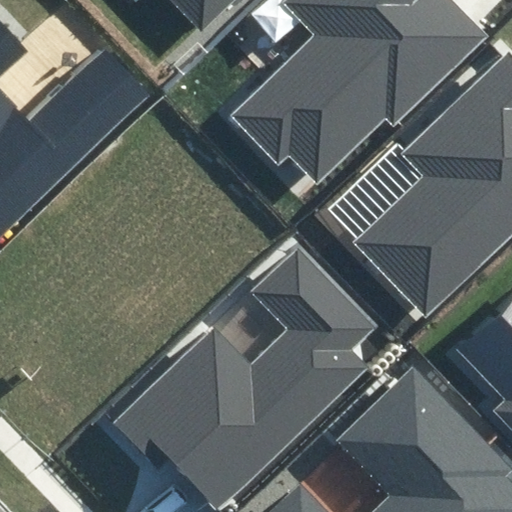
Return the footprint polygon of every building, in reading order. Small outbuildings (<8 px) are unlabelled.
[(177,0),(199,22),(221,0),(177,0)] [(282,0),(279,3),(312,37),(232,113),(280,163),(290,153),(315,180),(389,110),(395,117),(488,28),(461,0),(282,0)] [(0,73),(28,46),(0,17),(0,238),(153,89),(106,42),(25,121),(0,95),(0,73)] [(511,236),(511,55),(410,154),(427,172),(348,248),(421,324),(511,236)] [(354,349),(380,324),(304,245),(253,295),(289,332),(254,365),(213,321),(106,423),(154,472),(170,456),(216,503),(365,360),(354,349)] [(511,305),(469,349),(511,392),(511,402),(501,414),(511,424),(511,305)] [(511,511),(511,454),(416,359),(327,448),(382,502),(372,511),(338,511),(303,477),(267,511),(511,511)]
